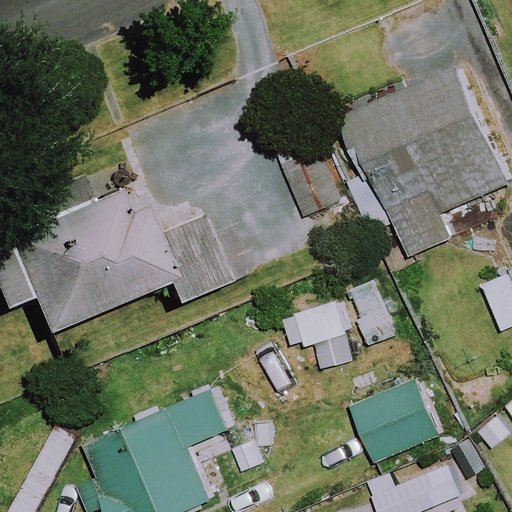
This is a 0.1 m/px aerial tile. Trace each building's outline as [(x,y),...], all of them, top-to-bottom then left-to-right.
[(457,71),(339,125),(370,191),(380,186),(413,256),(456,237),(445,214),(510,185),(457,71)] [(327,146),(287,167),(307,205),(347,185),(327,146)] [(254,273),(233,224),(209,234),(201,214),(156,233),(145,207),(125,215),(116,196),(85,209),(72,180),(5,209),(14,230),(0,236),(0,311),(28,300),(44,337),(169,284),(178,305),(254,273)] [(511,272),(484,286),(505,331),(511,327),(511,272)] [(351,291),(283,317),(296,351),(364,326),(351,291)] [(394,318),(362,333),(382,374),(413,359),(394,318)] [(345,347),(341,348),(337,350),(334,353),(331,356),(329,359),(327,363),(327,367),(326,372),(327,376),(328,380),(331,383),(333,387),(336,389),(340,392),(344,393),(348,394),(352,394),(356,393),(360,392),(364,390),(367,387),(370,384),(372,381),(374,377),(374,372),(374,368),(374,364),(372,360),(370,357),(368,353),(365,350),(361,348),(357,347),(353,346),(349,346),(345,347)] [(376,461),(439,436),(434,423),(452,416),(435,372),(354,405),(376,461)] [(214,391),(92,442),(105,473),(80,483),(92,511),(107,505),(110,511),(182,511),(211,500),(189,446),(230,428),(214,391)] [(449,511),(432,472),(377,497),(384,511),(449,511)]
